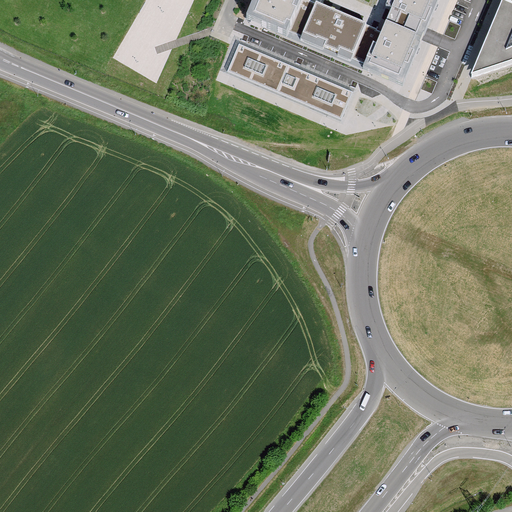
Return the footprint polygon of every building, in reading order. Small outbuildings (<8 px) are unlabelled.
[(296,39),(312,0),(262,0),(254,22),(296,39)] [(399,0),(395,10),(432,28),(443,0),(399,0)] [(511,0),(504,0),(472,78),(511,64),(511,0)] [(327,5),(311,44),(362,65),(378,26),(327,5)] [(408,84),(432,28),(395,10),(371,68),(408,84)] [(354,92),(239,44),(227,72),(342,120),(354,92)] [(369,102),(370,116),(410,115),(410,101),(369,102)]
